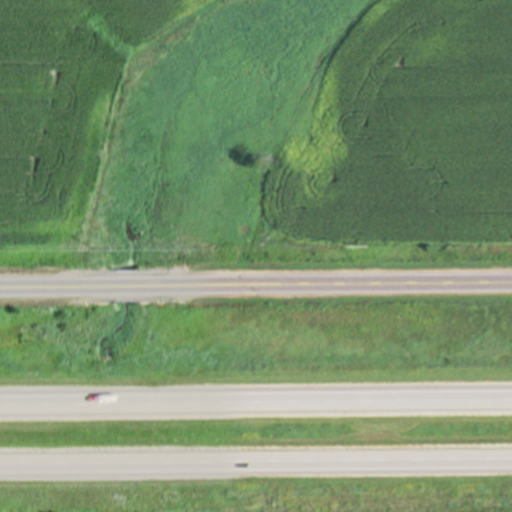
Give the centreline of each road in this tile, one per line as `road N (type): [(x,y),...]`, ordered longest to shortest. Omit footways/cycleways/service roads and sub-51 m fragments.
road 1 (trunk): [(511,392),(0,397)]
road 2 (trunk): [(0,458),(511,454)]
road 3 (secondary): [(138,283),(511,280)]
